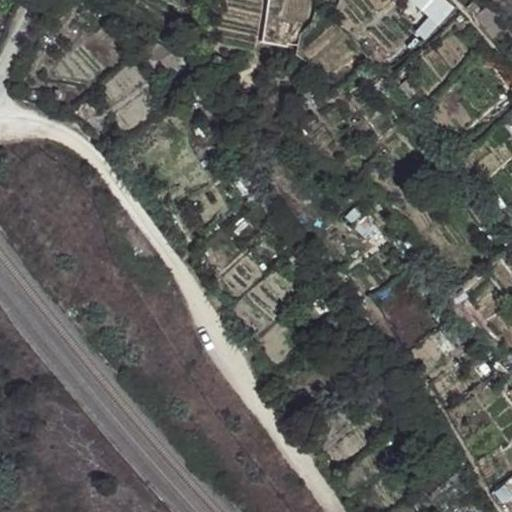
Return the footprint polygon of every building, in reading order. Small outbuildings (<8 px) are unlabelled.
[(433,0),(407,0),(434,24),(447,11),(433,0)] [(105,33),(115,41),(124,29),(112,22),(105,33)] [(234,174),(242,193),(259,183),(248,163),(234,174)] [(231,221),(245,238),(256,227),(244,211),(231,221)] [(306,308),(315,319),(324,310),(315,299),(306,308)] [(341,344),(358,333),(349,318),(345,321),(338,313),(322,326),(330,336),(334,334),(341,344)] [(437,330),(446,340),(467,328),(456,314),(437,330)] [(450,470),(461,485),(462,490),(473,483),(460,461),(450,470)]
